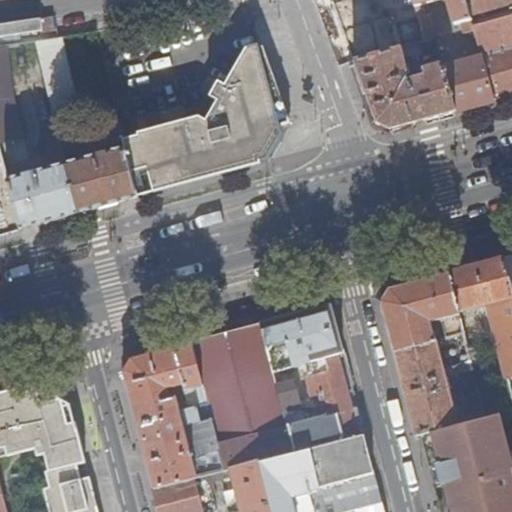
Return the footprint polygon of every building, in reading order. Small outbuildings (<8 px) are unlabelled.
[(465,0),(412,0),(415,7),(424,42),(434,39),(426,11),(421,12),(420,6),(442,0),(448,4),(454,26),(459,24),(462,34),(474,31),(471,21),(465,0)] [(511,0),(465,0),(471,21),(474,31),(480,56),(493,102),(511,96),(511,0)] [(434,39),(424,42),(400,48),(404,61),(418,61),(439,56),(434,39)] [(78,116),(59,40),(31,44),(52,123),(60,151),(70,148),(63,120),(78,116)] [(218,177),(259,165),(254,146),(264,130),(279,126),(258,44),(245,48),(224,86),(216,82),(208,98),(216,102),(205,122),(200,120),(123,140),(122,139),(120,140),(123,150),(135,196),(151,192),(151,195),(218,177)] [(0,142),(23,137),(3,48),(0,48),(0,142)] [(400,48),(353,61),(376,124),(389,130),(408,125),(419,122),(453,113),(441,67),(441,65),(421,70),(422,72),(418,73),(419,79),(402,84),(400,80),(407,73),(404,61),(400,48)] [(493,102),(480,56),(441,67),(453,113),(487,104),(493,102)] [(49,154),(60,151),(52,123),(42,126),(49,154)] [(135,196),(123,150),(64,165),(78,214),(109,206),(128,201),(135,199),(135,196)] [(64,165),(60,151),(49,154),(47,155),(52,169),(64,165)] [(78,214),(64,165),(52,169),(7,181),(19,230),(33,226),(48,222),(78,214)] [(511,257),(503,260),(511,295),(511,257)] [(511,295),(503,260),(447,275),(457,312),(511,296),(511,295)] [(380,304),(393,353),(434,342),(429,322),(441,319),(446,338),(462,334),(457,312),(447,275),(389,290),(380,304)] [(330,306),(260,325),(265,344),(272,374),(308,364),(310,372),(306,373),(307,378),(306,379),(311,398),(319,397),(323,412),(300,409),(291,376),(280,379),(281,384),(276,386),(287,428),(293,454),(364,436),(360,422),(330,306)] [(272,374),(265,344),(260,325),(223,335),(190,344),(216,446),(287,428),(276,386),(272,374)] [(393,353),(415,436),(430,432),(457,425),(436,341),(434,342),(393,353)] [(152,490),(191,480),(207,476),(222,472),(216,446),(190,344),(148,356),(130,361),(121,374),(152,490)] [(22,410),(16,391),(0,395),(0,448),(4,447),(7,456),(35,448),(37,456),(44,454),(49,471),(45,473),(49,489),(43,491),(43,493),(41,493),(44,507),(48,507),(48,511),(96,511),(92,495),(83,497),(79,483),(75,467),(84,465),(74,426),(67,428),(63,415),(53,418),(50,406),(45,404),(22,410)] [(444,483),(451,511),(511,511),(511,470),(498,414),(457,425),(430,432),(438,463),(435,464),(441,484),(444,483)] [(258,463),(293,454),(287,428),(216,446),(222,472),(230,470),(258,463)] [(382,511),(364,436),(293,454),(258,463),(270,511),(382,511)] [(270,511),(258,463),(230,470),(232,477),(240,511),(270,511)] [(230,470),(222,472),(207,476),(209,484),(232,477),(230,470)] [(199,511),(191,480),(152,490),(157,511),(199,511)] [(88,481),(79,483),(83,497),(92,495),(88,481)]
